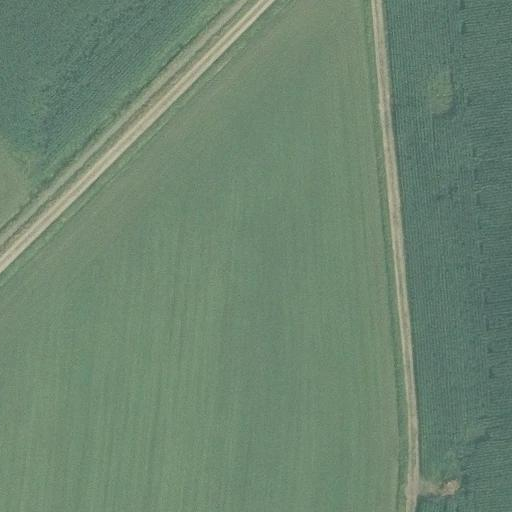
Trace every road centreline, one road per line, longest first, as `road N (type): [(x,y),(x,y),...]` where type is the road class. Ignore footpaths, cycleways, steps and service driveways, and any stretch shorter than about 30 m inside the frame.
road 1 (track): [(372,0),(412,444),(408,511)]
road 2 (track): [(0,267),(267,0)]
